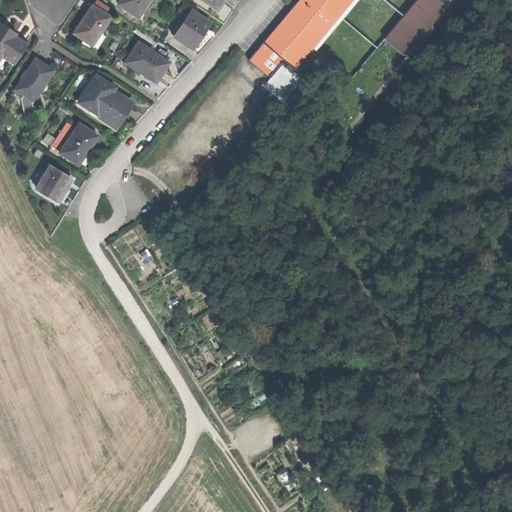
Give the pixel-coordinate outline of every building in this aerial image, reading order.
[(98,0),(95,0),(92,5),(104,13),(109,7),(98,0)] [(121,0),(118,5),(138,17),(148,0),(121,0)] [(201,0),(216,10),(221,2),(222,0),(201,0)] [(284,62),(293,70),(351,0),(298,0),(262,44),(284,62)] [(76,34),(92,45),(111,17),(104,13),(92,5),(86,14),(81,21),(83,23),(76,34)] [(173,37),(191,49),(199,37),(207,23),(189,12),(173,37)] [(0,23),(0,56),(1,55),(14,63),(27,44),(14,36),(16,34),(9,29),(0,23)] [(143,69),(158,79),(164,70),(169,62),(137,41),(124,62),(141,73),(143,69)] [(270,79),(284,62),(262,44),(247,61),(270,79)] [(23,94),(33,101),(53,71),(44,65),(35,59),(15,89),(23,94)] [(91,107),(118,125),(125,115),(131,105),(111,92),(115,88),(96,75),(78,101),(90,109),(91,107)] [(31,109),(33,101),(23,94),(20,97),(25,112),(31,109)] [(67,123),(60,134),(69,140),(76,129),(67,123)] [(61,152),(79,164),(87,151),(97,136),(79,124),(76,129),(69,140),(61,152)] [(52,146),(61,152),(69,140),(60,134),(52,146)] [(38,191),(57,203),(65,191),(72,179),(50,166),(45,174),(47,176),(38,191)]
